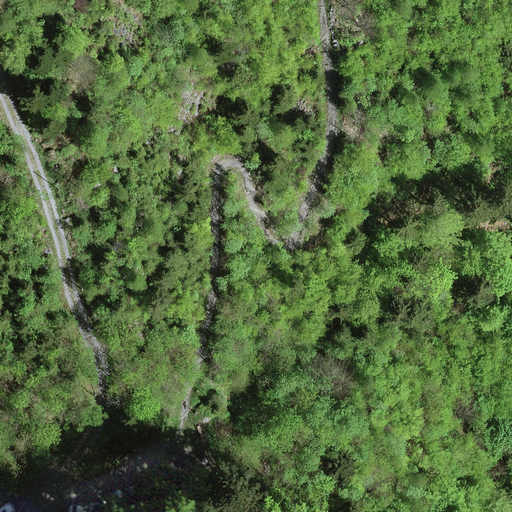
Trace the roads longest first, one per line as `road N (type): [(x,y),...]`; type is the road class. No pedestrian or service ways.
road 1 (track): [(24,511),(90,439),(102,417),(103,378),(0,76)]
road 2 (track): [(43,511),(171,446)]
